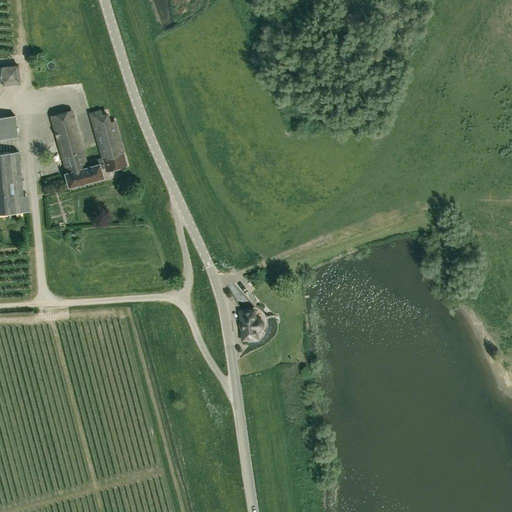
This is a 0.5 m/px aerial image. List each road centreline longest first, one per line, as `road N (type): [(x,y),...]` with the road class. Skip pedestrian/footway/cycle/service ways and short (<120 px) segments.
road 1 (track): [(216,278),(450,206),(511,204)]
road 2 (tertiary): [(179,201),(104,0)]
road 3 (unclassified): [(179,201),(187,267),(177,293),(213,367),(235,388)]
road 4 (tertiary): [(235,388),(216,278),(179,201)]
road 5 (tertiary): [(252,511),(235,388)]
